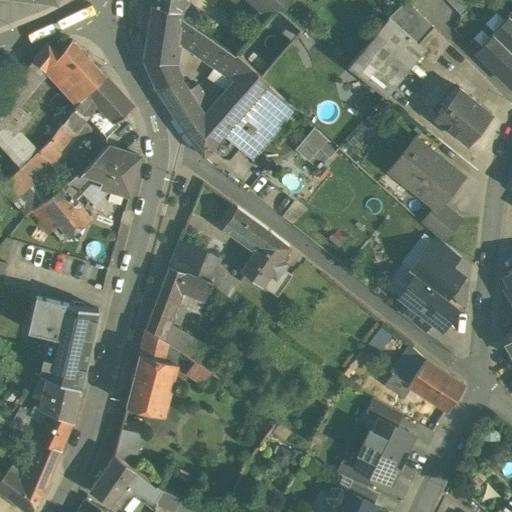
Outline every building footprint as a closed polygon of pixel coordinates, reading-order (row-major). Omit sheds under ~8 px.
[(153,0),(152,4),(182,10),(188,0),(153,0)] [(258,0),(272,12),(277,6),(282,9),(289,0),(258,0)] [(407,0),(403,0),(388,15),(399,26),(416,9),(407,0)] [(447,0),(460,14),(475,0),(447,0)] [(182,10),(152,4),(143,58),(155,86),(167,102),(192,91),(179,77),(173,61),(180,28),(188,32),(190,22),(181,16),(182,10)] [(416,9),(399,26),(408,33),(424,17),(416,9)] [(399,26),(388,15),(347,64),(385,95),(422,51),(424,48),(418,42),(408,33),(399,26)] [(511,16),(510,15),(509,15),(492,32),(493,34),(494,33),(511,51),(511,16)] [(424,17),(408,33),(418,42),(433,25),(424,17)] [(236,53),(190,22),(188,32),(185,41),(237,77),(248,64),(236,53)] [(449,42),(433,25),(418,42),(424,48),(422,51),(433,60),(449,42)] [(511,51),(494,33),(493,34),(476,51),(510,84),(511,82),(511,51)] [(106,76),(72,40),(60,54),(61,55),(51,67),(80,99),(106,76)] [(60,54),(46,42),(36,55),(50,68),(51,67),(61,55),(60,54)] [(36,55),(4,95),(18,109),(50,68),(36,55)] [(206,113),(192,91),(167,102),(190,135),(206,153),(223,134),(269,84),(248,64),(237,77),(206,113)] [(78,101),(65,120),(76,130),(98,102),(103,107),(116,119),(117,118),(133,106),(106,76),(80,99),(78,101)] [(269,84),(223,134),(243,152),(287,101),(269,84)] [(492,113),(458,86),(434,115),(468,143),(492,113)] [(18,109),(4,95),(0,100),(0,142),(22,166),(29,160),(49,141),(44,136),(18,109)] [(73,97),(44,136),(49,141),(65,120),(78,101),(73,97)] [(103,107),(92,119),(106,133),(109,134),(121,122),(117,118),(116,119),(103,107)] [(65,120),(49,141),(60,151),(76,130),(65,120)] [(315,161),(333,142),(317,126),(299,145),(315,161)] [(464,174),(416,135),(389,168),(435,205),(437,206),(441,201),(464,174)] [(49,141),(29,160),(40,176),(41,175),(60,151),(49,141)] [(108,146),(87,170),(95,176),(105,181),(102,189),(129,194),(140,156),(108,146)] [(22,166),(1,186),(15,202),(40,176),(29,160),(22,166)] [(95,176),(87,170),(81,176),(85,183),(86,184),(95,176)] [(79,173),(62,188),(70,198),(85,183),(81,176),(79,173)] [(40,176),(15,202),(26,214),(43,201),(57,191),(41,175),(40,176)] [(70,198),(62,188),(57,192),(57,191),(43,201),(64,227),(71,236),(88,221),(70,198)] [(441,201),(437,206),(435,205),(422,221),(436,233),(442,239),(461,217),(441,201)] [(269,230),(237,207),(222,228),(228,232),(231,226),(259,245),(241,271),(262,285),(270,274),(284,255),(289,246),(269,230)] [(71,236),(64,227),(57,232),(65,242),(71,236)] [(461,255),(442,239),(436,233),(426,246),(452,266),(461,255)] [(205,250),(179,240),(169,266),(194,276),(203,253),(204,253),(205,250)] [(452,266),(426,246),(409,268),(415,273),(416,272),(445,296),(446,295),(462,274),(452,266)] [(204,253),(203,253),(194,276),(211,283),(233,299),(240,283),(215,269),(219,261),(204,253)] [(284,255),(270,274),(275,277),(282,269),(289,258),(284,255)] [(194,276),(169,266),(159,293),(153,309),(169,315),(178,291),(179,288),(183,289),(206,298),(211,283),(194,276)] [(282,269),(275,277),(270,274),(262,285),(277,295),(291,275),(282,269)] [(445,296),(416,272),(415,273),(399,294),(406,299),(433,321),(441,327),(458,305),(446,295),(445,296)] [(37,333),(50,336),(39,374),(79,389),(99,310),(45,297),(37,333)] [(433,321),(406,299),(398,310),(424,331),(433,321)] [(171,322),(167,319),(169,316),(169,315),(153,309),(146,327),(178,349),(194,359),(204,344),(171,322)] [(178,349),(146,327),(140,352),(175,362),(178,349)] [(511,330),(502,336),(511,352),(511,330)] [(411,347),(401,360),(410,367),(402,378),(408,382),(424,358),(411,347)] [(175,362),(140,352),(126,404),(162,414),(169,387),(171,379),(175,362)] [(464,384),(424,358),(408,382),(412,385),(448,408),(464,384)] [(401,360),(384,383),(403,397),(412,385),(408,382),(402,378),(410,367),(401,360)] [(211,370),(197,361),(188,373),(201,383),(208,374),(209,374),(211,370)] [(79,389),(39,374),(31,397),(42,401),(40,406),(47,411),(72,422),(79,389)] [(186,383),(171,379),(169,387),(183,391),(186,383)] [(402,413),(373,396),(366,411),(381,418),(396,425),(402,413)] [(41,424),(18,409),(10,423),(35,438),(41,424)] [(72,422),(47,411),(41,424),(35,438),(41,440),(59,448),(72,422)] [(396,425),(381,418),(376,429),(371,427),(364,439),(397,456),(403,445),(407,447),(414,433),(396,425)] [(397,456),(364,439),(358,452),(363,455),(358,466),(357,466),(372,474),(390,482),(396,469),(392,466),(397,456)] [(59,448),(41,440),(29,468),(47,479),(59,448)] [(155,487),(113,454),(89,489),(109,502),(111,499),(122,507),(133,492),(144,500),(155,487)] [(358,466),(342,458),(336,471),(351,478),(366,485),(372,474),(357,466),(358,466)] [(29,468),(24,481),(9,469),(0,482),(0,488),(30,511),(41,494),(47,479),(29,468)] [(366,485),(351,478),(346,489),(373,502),(379,491),(366,485)] [(155,487),(144,500),(152,507),(156,502),(162,488),(156,485),(155,487)] [(346,489),(339,485),(338,487),(331,488),(328,494),(332,500),(325,511),(379,511),(382,507),(373,502),(346,489)] [(196,511),(200,506),(162,488),(156,502),(176,511),(196,511)] [(109,511),(84,499),(76,511),(109,511)]
